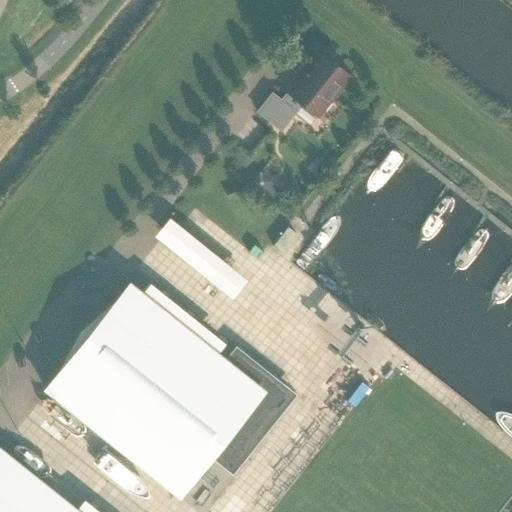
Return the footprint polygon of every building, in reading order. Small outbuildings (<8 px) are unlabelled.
[(272,93),(257,112),(280,130),(295,112),(293,110),(300,102),(302,105),(305,102),(319,113),(349,76),(335,65),(336,64),(333,62),(331,64),(316,52),(285,91),(287,92),(281,100),(272,93)] [(258,171),(248,185),(274,203),(284,189),(258,171)] [(234,302),(248,282),(166,226),(152,246),(234,302)] [(233,358),(229,364),(130,284),(45,391),(176,495),(214,447),(230,460),(281,397),(282,395),(281,394),(281,393),(237,358),(236,358),(235,358),(234,358),(233,358)] [(79,511),(0,448),(0,511),(79,511)]
